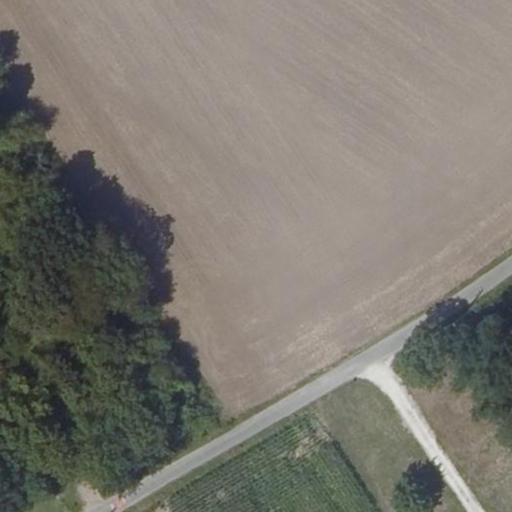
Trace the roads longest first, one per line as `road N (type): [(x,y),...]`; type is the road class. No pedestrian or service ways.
road 1 (unclassified): [(511,251),(399,338),(112,511)]
road 2 (track): [(468,511),(365,357)]
